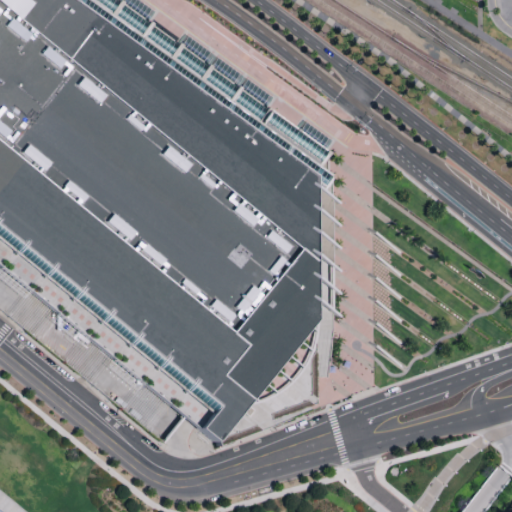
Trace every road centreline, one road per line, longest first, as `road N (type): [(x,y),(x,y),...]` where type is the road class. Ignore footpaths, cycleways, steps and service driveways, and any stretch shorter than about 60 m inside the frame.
road 1 (tertiary): [(168,477),(0,346)]
road 2 (tertiary): [(0,364),(165,495)]
road 3 (tertiary): [(165,495),(207,494),(358,449)]
road 4 (tertiary): [(349,420),(200,475),(168,477)]
road 5 (primary): [(511,202),(364,87)]
road 6 (primary): [(212,0),(351,105)]
road 7 (tertiary): [(358,449),(499,412)]
road 8 (primary): [(364,87),(252,0)]
